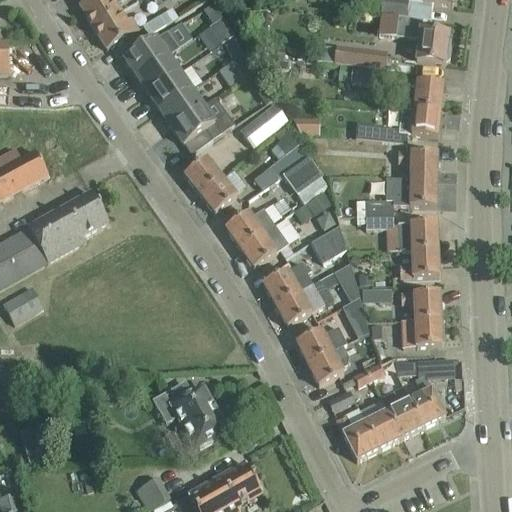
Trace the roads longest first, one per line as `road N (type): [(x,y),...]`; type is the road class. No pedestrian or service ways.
road 1 (residential): [(491,437),(360,505),(341,501),(275,358),(182,216),(22,0)]
road 2 (tertiary): [(491,437),(482,153),(493,18)]
